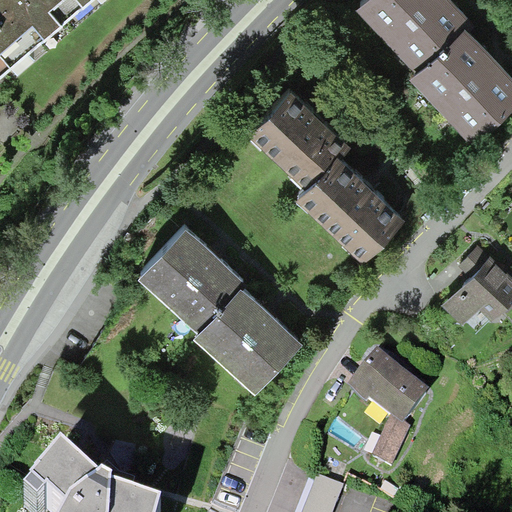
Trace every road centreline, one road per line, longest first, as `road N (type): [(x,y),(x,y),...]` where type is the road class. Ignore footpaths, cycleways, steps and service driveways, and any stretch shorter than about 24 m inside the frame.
road 1 (residential): [(251,511),(349,331),(511,149)]
road 2 (secondary): [(0,349),(115,169),(266,0)]
